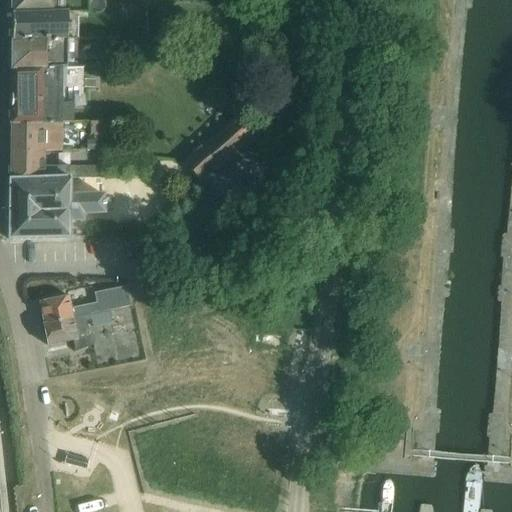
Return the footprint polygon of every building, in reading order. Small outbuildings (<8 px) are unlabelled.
[(10,0),(10,14),(53,14),(52,0),(10,0)] [(10,14),(10,41),(65,42),(65,14),(53,14),(10,14)] [(10,41),(10,69),(60,70),(66,70),(66,60),(74,60),(75,42),(66,42),(65,42),(10,41)] [(10,69),(9,127),(59,126),(59,123),(72,123),(72,104),(60,104),(60,70),(10,69)] [(183,166),(198,182),(258,128),(243,112),(183,166)] [(101,123),(89,123),(90,135),(93,135),(101,135),(101,123)] [(9,127),(9,154),(43,153),(59,152),(59,135),(59,126),(9,127)] [(9,154),(9,181),(67,181),(101,180),(101,168),(43,169),(43,153),(9,154)] [(67,181),(9,181),(8,241),(66,239),(66,223),(82,223),(82,216),(103,215),(103,196),(75,197),(75,200),(67,200),(67,181)] [(43,326),(89,316),(130,307),(126,288),(94,295),(96,304),(70,310),(68,297),(38,303),(43,325),(43,326)] [(89,317),(92,328),(111,324),(108,313),(89,317)] [(43,325),(42,325),(46,347),(72,342),(74,354),(93,346),(91,334),(88,335),(86,322),(90,321),(89,316),(43,326),(43,325)] [(249,444),(248,432),(228,434),(229,446),(249,444)] [(199,447),(200,435),(175,433),(174,446),(199,447)] [(153,452),(152,434),(122,436),(123,454),(153,452)] [(65,456),(63,465),(86,471),(89,462),(65,456)] [(257,479),(256,491),(288,495),(289,483),(257,479)] [(150,493),(176,496),(177,484),(151,482),(150,493)] [(101,487),(74,489),(75,500),(102,498),(101,487)]
